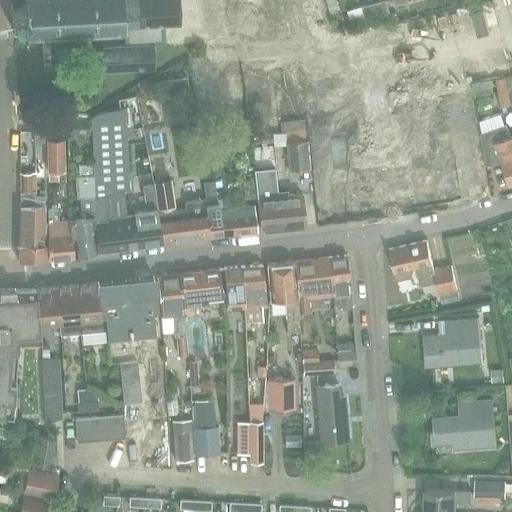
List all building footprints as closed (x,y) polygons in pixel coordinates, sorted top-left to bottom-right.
[(8,11),(10,10),(11,21),(9,21),(9,24),(11,23),(11,25),(12,25),(14,25),(13,23),(24,23),(24,25),(26,25),(27,37),(29,37),(46,36),(48,36),(65,35),(65,36),(67,36),(67,35),(84,34),(84,35),(86,35),(86,34),(103,33),(103,34),(105,34),(105,33),(122,33),(124,33),(125,44),(101,45),(101,47),(106,47),(107,70),(102,70),(102,71),(155,69),(154,44),(165,44),(165,26),(181,25),(179,0),(25,0),(26,5),(23,5),(24,8),(13,8),(13,6),(10,6),(10,8),(8,8),(8,11)] [(334,0),(325,0),(329,13),(338,11),(334,0)] [(384,0),(361,7),(347,11),(350,22),(364,18),(388,11),(385,0),(384,0)] [(446,31),(398,36),(403,84),(451,79),(446,31)] [(361,60),(321,64),(324,94),(364,90),(361,60)] [(211,61),(193,61),(193,92),(213,93),(211,61)] [(511,65),(501,66),(502,74),(511,72),(511,65)] [(501,66),(491,68),(492,75),(502,74),(501,66)] [(490,68),(481,70),(482,77),(492,76),(490,68)] [(481,70),(471,71),(472,79),(482,77),(481,70)] [(510,104),(508,91),(505,77),(496,79),(501,106),(510,104)] [(490,79),(471,82),(473,95),(493,91),(490,79)] [(364,90),(324,94),(327,124),(366,120),(364,90)] [(444,92),(404,96),(407,117),(446,114),(444,92)] [(162,243),(156,212),(152,184),(142,185),(145,208),(134,210),(134,215),(126,216),(124,192),(129,191),(127,128),(141,126),(136,96),(119,99),(119,109),(97,113),(92,116),(92,135),(94,175),(92,175),(90,175),(97,252),(162,243)] [(446,114),(407,117),(409,139),(449,135),(446,114)] [(71,136),(92,135),(92,116),(70,117),(71,136)] [(309,167),(305,131),(304,119),(279,121),(280,133),(286,133),(290,170),(309,167)] [(366,120),(327,124),(330,154),(369,150),(366,120)] [(511,134),(507,137),(503,125),(478,134),(488,165),(503,159),(511,182),(511,181),(511,134)] [(14,158),(23,158),(25,128),(15,128),(14,158)] [(47,129),(34,130),(34,144),(40,144),(40,141),(48,141),(48,138),(47,129)] [(449,135),(409,139),(411,161),(451,157),(449,135)] [(48,170),(64,170),(63,138),(48,138),(48,141),(48,170)] [(369,150),(330,154),(332,184),(372,180),(369,150)] [(451,157),(411,161),(413,183),(453,179),(451,157)] [(92,164),(77,164),(77,176),(90,175),(92,175),(92,164)] [(280,227),(277,192),(275,168),(255,170),(261,229),(280,227)] [(216,197),(215,192),(213,170),(201,172),(210,235),(257,229),(253,203),(229,206),(228,196),(216,197)] [(33,178),(33,190),(31,191),(31,171),(20,172),(21,190),(19,245),(39,244),(39,238),(44,237),(44,225),(33,225),(36,178),(33,178)] [(162,243),(210,235),(201,172),(204,197),(184,200),(185,208),(156,212),(162,243)] [(74,256),(97,252),(90,175),(77,176),(74,176),(74,183),(78,183),(79,189),(76,192),(75,196),(79,196),(80,212),(82,212),(82,218),(70,220),(74,256)] [(45,220),(44,189),(44,178),(36,178),(33,225),(44,225),(44,237),(39,238),(39,244),(19,245),(18,261),(48,258),(48,208),(47,208),(47,220),(45,220)] [(453,179),(413,183),(415,205),(455,201),(453,179)] [(372,180),(332,184),(335,214),(375,210),(372,180)] [(244,197),(256,196),(254,181),(243,182),(244,197)] [(170,182),(153,184),(157,211),(174,208),(170,182)] [(277,192),(280,227),(305,225),(302,193),(287,195),(286,191),(277,192)] [(70,220),(57,220),(57,208),(48,208),(48,258),(74,256),(70,220)] [(438,293),(457,288),(451,263),(433,267),(427,240),(389,248),(394,271),(396,281),(411,277),(413,266),(415,266),(419,286),(435,281),(438,293)] [(351,308),(350,293),(347,255),(328,257),(332,295),(332,296),(333,296),(334,307),(343,307),(343,309),(351,308)] [(332,296),(332,295),(328,257),(294,260),(297,298),(298,313),(309,312),(308,298),(332,296)] [(298,313),(297,298),(294,260),(267,263),(269,283),(270,283),(272,299),(285,298),(288,332),(300,331),(298,313)] [(263,320),(262,304),(261,299),(266,298),(262,264),(240,266),(245,305),(246,305),(248,321),(263,320)] [(231,306),(245,305),(240,266),(220,269),(223,298),(224,312),(232,311),(231,306)] [(193,301),(223,298),(220,269),(179,273),(185,315),(195,313),(193,301)] [(188,354),(185,315),(179,273),(156,276),(159,307),(160,314),(171,313),(173,335),(177,335),(179,355),(188,354)] [(152,309),(157,309),(153,276),(97,282),(99,315),(100,315),(105,315),(107,330),(107,337),(154,331),(152,309)] [(105,315),(100,315),(99,315),(97,282),(75,284),(81,333),(107,330),(105,315)] [(60,334),(81,333),(75,284),(55,286),(60,334)] [(60,334),(55,286),(35,288),(39,324),(59,322),(60,334)] [(35,288),(33,288),(15,289),(15,288),(0,288),(0,414),(12,415),(18,333),(38,333),(39,341),(41,341),(39,324),(35,288)] [(425,366),(482,362),(478,317),(437,320),(438,333),(422,335),(425,366)] [(337,360),(356,359),(355,349),(352,349),(352,341),(344,341),(344,342),(336,342),(337,360)] [(501,347),(487,348),(489,366),(502,365),(501,347)] [(49,348),(41,348),(42,359),(49,358),(49,348)] [(317,349),(302,350),(303,374),(304,374),(316,373),(333,372),(333,360),(318,361),(317,349)] [(42,359),(44,419),(61,418),(58,358),(49,358),(42,359)] [(141,400),(137,360),(119,362),(123,402),(141,400)] [(198,384),(196,360),(188,360),(190,385),(198,384)] [(503,370),(491,371),(492,383),(504,382),(503,370)] [(316,373),(304,374),(305,383),(317,382),(316,373)] [(263,380),(263,396),(263,408),(294,408),(294,379),(264,378),(264,380),(263,380)] [(320,442),(348,440),(344,397),(340,397),(339,385),(315,387),(320,442)] [(219,453),(218,428),(218,425),(214,425),(213,399),(194,400),(195,418),(191,419),(192,429),(193,429),(195,454),(219,453)] [(88,410),(98,409),(97,400),(87,401),(88,410)] [(452,448),(496,445),(492,400),(458,402),(459,415),(432,417),(433,428),(430,429),(431,445),(452,444),(452,448)] [(77,402),(77,411),(88,410),(87,401),(77,402)] [(177,401),(166,402),(167,416),(178,416),(177,401)] [(112,438),(125,437),(123,413),(110,414),(112,438)] [(101,439),(112,438),(110,414),(98,415),(101,439)] [(89,440),(101,439),(98,415),(86,416),(89,440)] [(76,441),(89,440),(86,416),(74,417),(76,441)] [(193,459),(191,431),(191,419),(173,420),(175,460),(193,459)] [(262,421),(250,420),(250,435),(250,460),(262,461),(262,421)] [(24,462),(50,467),(55,438),(39,435),(37,447),(27,445),(24,462)] [(250,435),(249,435),(238,435),(237,460),(250,460),(250,435)] [(23,491),(53,497),(58,472),(28,466),(23,491)] [(497,511),(504,511),(505,491),(505,482),(505,480),(474,480),(473,497),(476,497),(475,502),(497,502),(497,511)] [(470,502),(470,491),(424,490),(423,511),(453,511),(454,502),(470,502)] [(43,511),(46,499),(25,495),(21,511),(43,511)] [(118,505),(118,496),(103,495),(103,499),(102,504),(118,505)] [(99,511),(102,504),(103,499),(93,496),(87,511),(99,511)] [(144,506),(145,498),(129,497),(129,506),(144,506)] [(160,507),(160,499),(145,498),(144,506),(160,507)] [(195,511),(195,509),(196,500),(180,500),(179,508),(181,508),(180,511),(195,511)] [(210,510),(211,501),(196,500),(195,509),(210,510)] [(244,511),(245,503),(229,502),(229,511),(244,511)] [(250,511),(259,511),(260,504),(245,503),(244,511),(250,511)]
